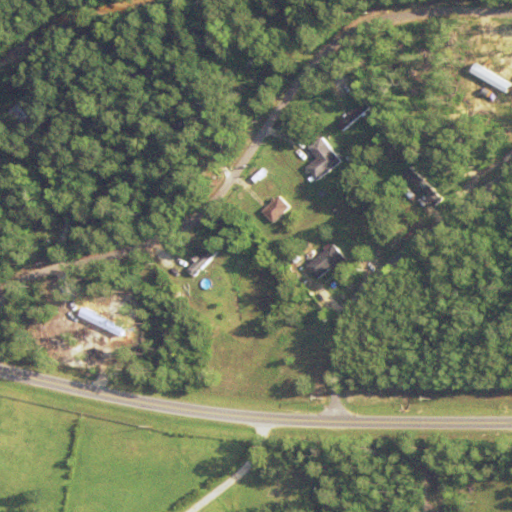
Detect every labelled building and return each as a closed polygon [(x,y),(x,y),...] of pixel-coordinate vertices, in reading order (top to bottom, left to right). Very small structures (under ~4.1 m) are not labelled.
[(290,14),(295,10),(303,20),(298,24),(290,14)] [(259,26),(264,17),(286,28),(281,38),(259,26)] [(132,43),(136,40),(145,55),(140,58),(132,43)] [(116,46),(123,41),(129,49),(122,55),(116,46)] [(247,66),(237,79),(226,71),(243,48),(258,60),(251,70),(247,66)] [(367,106),(362,100),(345,116),(349,122),(367,106)] [(12,113),(21,105),(34,121),(25,128),(12,113)] [(307,169),(319,160),(310,149),(323,138),(343,163),(318,183),(307,169)] [(404,149),(408,145),(414,152),(410,155),(404,149)] [(403,168),(410,161),(415,165),(408,172),(403,168)] [(249,179),(260,166),(264,169),(253,182),(249,179)] [(406,175),(413,168),(446,200),(439,207),(406,175)] [(429,177),(433,173),(444,186),(440,190),(429,177)] [(264,213),(281,197),(292,209),(275,225),(264,213)] [(25,218),(41,212),(43,218),(27,224),(25,218)] [(189,273),(217,243),(223,249),(194,278),(189,273)] [(185,269),(192,275),(216,251),(210,244),(185,269)] [(282,253),(289,245),(293,249),(286,257),(282,253)] [(336,268),(319,281),(308,268),(336,246),(349,262),(338,271),(336,268)] [(374,265),(371,261),(374,258),(373,256),(379,250),(380,252),(383,249),(386,253),(374,265)] [(200,291),(217,270),(223,275),(206,296),(200,291)]
